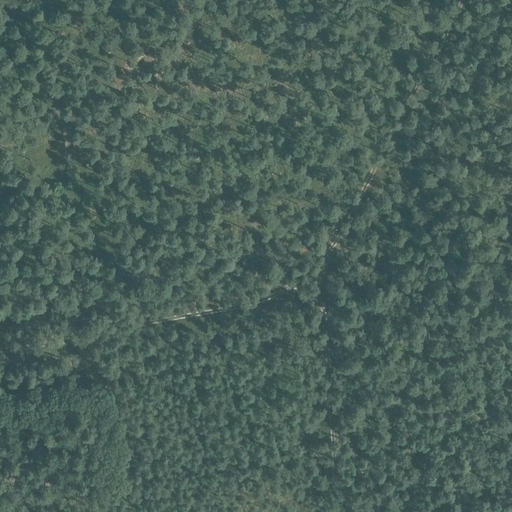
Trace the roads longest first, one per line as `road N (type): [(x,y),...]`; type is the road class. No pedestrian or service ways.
road 1 (track): [(317,267),(266,299),(0,352)]
road 2 (track): [(459,0),(330,248)]
road 3 (track): [(317,267),(333,511)]
